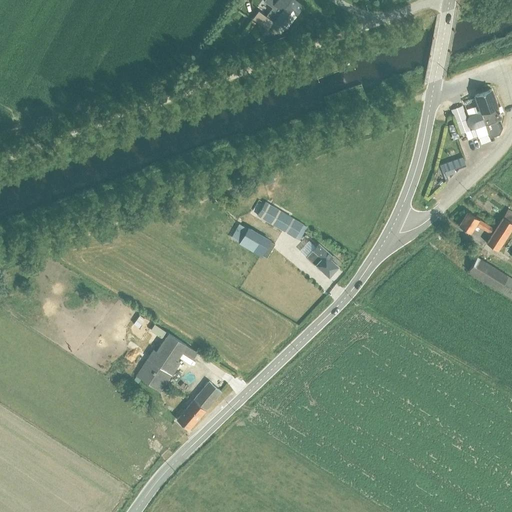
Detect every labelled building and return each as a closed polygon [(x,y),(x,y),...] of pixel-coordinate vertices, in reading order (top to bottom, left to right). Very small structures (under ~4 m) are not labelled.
[(292,0),(291,0),(273,0),(272,3),(285,11),(281,18),(292,25),(300,12),(289,5),(292,0)] [(260,11),(252,21),(271,36),(279,25),(260,11)] [(503,121),(492,89),(473,96),(480,114),(472,117),(480,138),(488,135),(489,139),(500,135),(503,127),(501,121),(503,121)] [(464,158),(443,164),(447,176),(453,174),(452,170),(466,165),(464,158)] [(271,175),(261,179),(264,186),(274,182),(271,175)] [(304,224),(267,202),(258,216),(296,238),(304,224)] [(470,210),(460,225),(472,233),(477,225),(491,234),(487,242),(500,250),(511,231),(511,212),(507,209),(496,227),(470,210)] [(275,245),(240,224),(232,238),(267,258),(275,245)] [(306,257),(315,245),(308,239),(299,251),(306,257)] [(323,257),(317,266),(332,277),(342,263),(319,245),(314,251),(323,257)] [(511,301),(511,300),(511,277),(479,256),(468,273),(511,301)] [(133,310),(128,321),(134,324),(139,313),(133,310)] [(152,326),(151,334),(163,336),(165,328),(152,326)] [(195,359),(200,352),(170,332),(158,351),(155,348),(136,375),(161,392),(181,363),(178,361),(184,352),(195,359)] [(190,432),(222,393),(209,381),(176,420),(190,432)]
